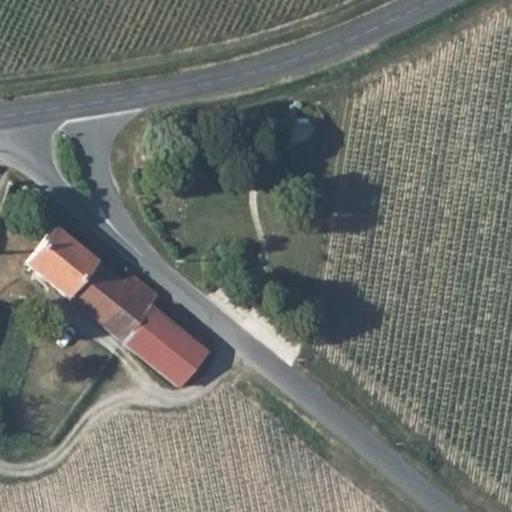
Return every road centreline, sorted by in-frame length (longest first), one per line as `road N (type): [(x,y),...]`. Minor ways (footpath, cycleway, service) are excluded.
road 1 (residential): [(111,226),(450,511)]
road 2 (tertiary): [(90,107),(199,88),(334,49),(436,0)]
road 3 (residential): [(18,114),(31,162),(111,226)]
road 4 (residential): [(111,226),(90,107)]
